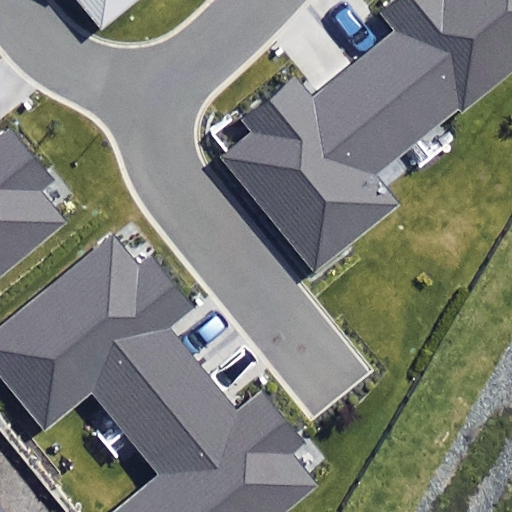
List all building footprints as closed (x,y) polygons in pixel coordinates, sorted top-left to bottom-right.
[(73,0),(98,30),(136,0),(73,0)] [(356,60),(419,140),(459,109),(463,114),(511,75),(511,0),(395,0),(380,13),(394,31),(356,60)] [(419,140),(356,60),(310,95),(295,76),(240,121),(251,134),(221,158),(315,275),(401,206),(376,175),(419,140)] [(0,276),(67,224),(41,191),(53,181),(11,129),(0,138),(0,276)] [(120,427),(198,363),(169,328),(195,307),(152,255),(140,266),(114,234),(0,326),(0,378),(45,433),(93,394),(120,427)] [(236,410),(198,363),(120,427),(159,477),(114,511),(287,511),(318,488),(292,455),(306,444),(263,389),(236,410)]
